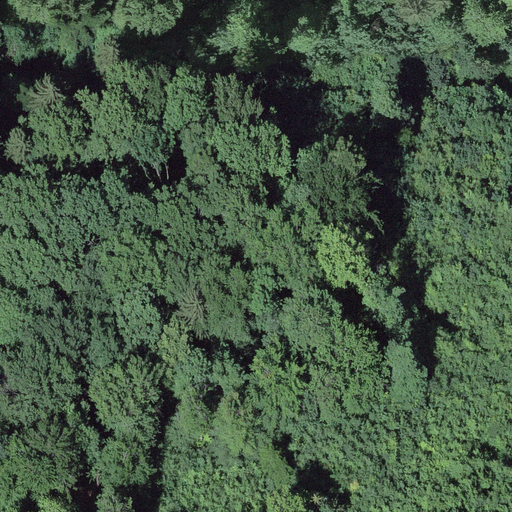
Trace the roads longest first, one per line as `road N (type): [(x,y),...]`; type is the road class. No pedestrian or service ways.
road 1 (track): [(127,511),(230,466),(395,414),(511,388)]
road 2 (track): [(0,102),(149,35),(205,0)]
